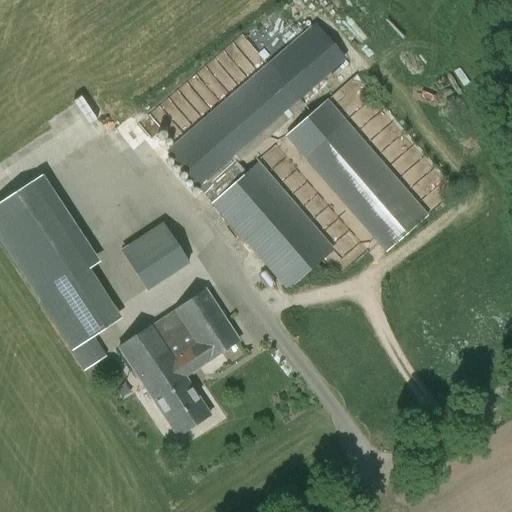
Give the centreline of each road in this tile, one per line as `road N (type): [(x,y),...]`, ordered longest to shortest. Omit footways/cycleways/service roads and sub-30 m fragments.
road 1 (unknown): [(186,277),(155,296),(133,291),(109,255),(109,221),(144,196),(173,203),(308,370),(367,479)]
road 2 (unclassified): [(310,511),(511,392)]
